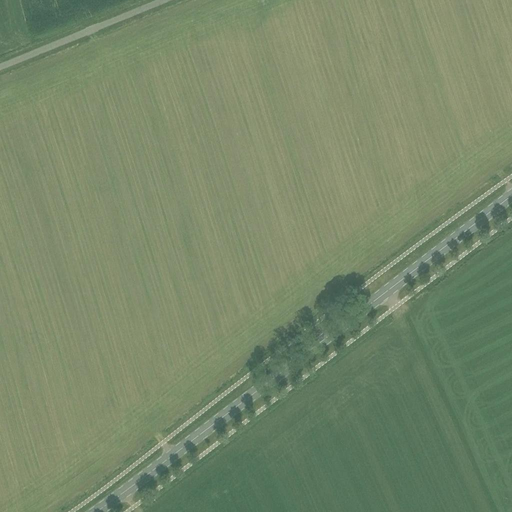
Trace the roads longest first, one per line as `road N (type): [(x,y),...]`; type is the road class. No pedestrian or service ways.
road 1 (primary): [(96,511),(511,196)]
road 2 (unclassified): [(0,68),(168,0)]
